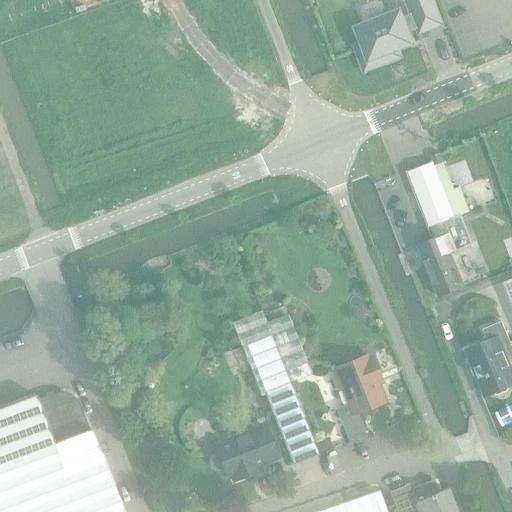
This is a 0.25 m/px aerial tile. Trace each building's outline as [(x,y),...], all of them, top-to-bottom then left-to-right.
[(420,32),(440,24),(431,0),(407,0),(413,14),(402,19),(399,12),(358,29),(364,44),(356,47),(365,70),(399,57),(396,49),(411,43),(407,32),(418,27),(420,32)] [(441,154),(431,157),(434,166),(442,163),(444,162),(441,154)] [(432,164),(407,173),(430,227),(436,241),(419,248),(439,296),(460,287),(459,283),(448,257),(473,247),(460,215),(469,212),(459,188),(453,190),(442,163),(434,166),(433,166),(432,164)] [(262,312),(233,323),(256,383),(255,383),(248,390),(248,401),(255,408),(266,408),(270,407),(292,465),(318,455),(314,444),(285,370),(266,322),(262,312)] [(287,314),(266,322),(285,370),(306,362),(287,314)] [(511,384),(511,375),(506,362),(511,359),(511,351),(500,322),(481,330),(486,342),(465,352),(484,397),(493,393),(497,395),(505,391),(507,387),(511,384)] [(335,411),(349,444),(365,438),(356,415),(383,404),(376,385),(380,383),(371,359),(366,361),(364,357),(334,369),(336,374),(332,376),(330,380),(334,391),(338,392),(342,391),(348,406),(335,411)] [(0,463),(87,431),(78,406),(77,404),(72,399),(71,397),(64,394),(62,394),(55,394),(37,401),(35,396),(14,404),(14,402),(0,406),(0,463)] [(250,470),(277,460),(265,428),(214,448),(218,456),(214,458),(212,462),(215,471),(219,472),(224,471),(227,479),(232,478),(234,483),(252,475),(250,470)] [(0,511),(120,511),(100,456),(96,445),(91,430),(87,431),(0,463),(0,511)] [(329,438),(314,444),(318,455),(333,449),(329,438)] [(411,486),(392,494),(398,511),(454,511),(446,490),(436,494),(432,482),(412,489),(411,486)] [(385,511),(377,489),(311,511),(385,511)]
